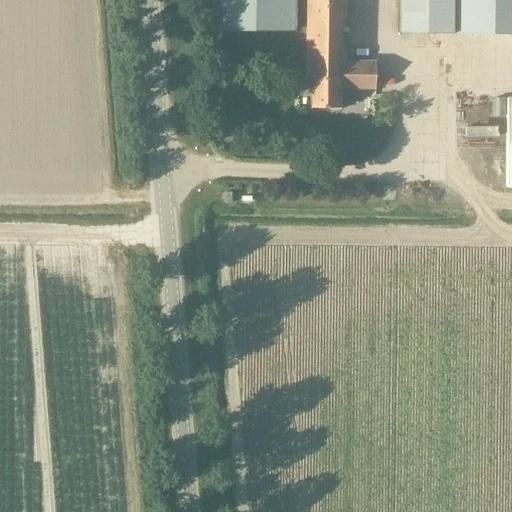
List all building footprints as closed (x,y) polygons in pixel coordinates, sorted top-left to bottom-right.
[(345,0),(398,0),(398,33),(511,34),(511,0),(212,0),(213,30),(294,31),(294,27),(306,27),(305,80),(311,80),(310,108),(328,109),(328,110),(338,110),(339,110),(339,89),(374,89),(375,63),(345,62),(345,45),(346,45),(347,28),(345,28),(345,0)] [(365,31),(352,32),(353,50),(366,50),(365,31)] [(472,59),(458,58),(457,90),(471,90),(472,59)] [(478,82),(477,94),(506,95),(507,83),(478,82)] [(503,128),(468,128),(468,139),(503,139),(503,128)] [(464,177),(472,197),(495,188),(488,168),(464,177)]
